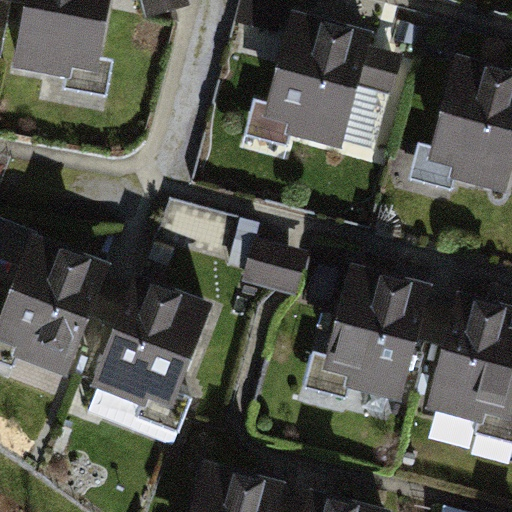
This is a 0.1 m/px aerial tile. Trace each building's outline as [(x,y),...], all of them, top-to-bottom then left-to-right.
[(109,0),(26,0),(12,75),(93,90),(109,0)] [(184,0),(146,0),(152,22),(188,13),(184,0)] [(371,41),(289,18),(257,131),(341,155),(359,90),(391,99),(402,62),(368,52),(371,41)] [(511,77),(453,61),(421,178),(497,198),(511,143),(511,77)] [(0,360),(56,383),(102,268),(26,238),(0,301),(0,360)] [(305,303),(315,262),(299,258),(254,247),(244,287),(281,297),(305,303)] [(395,411),(428,294),(340,269),(306,387),(395,411)] [(168,419),(211,313),(130,281),(88,387),(168,419)] [(506,436),(511,410),(511,316),(454,302),(425,416),(506,436)] [(270,511),(277,490),(197,468),(185,511),(270,511)] [(353,511),(306,498),(301,511),(353,511)]
